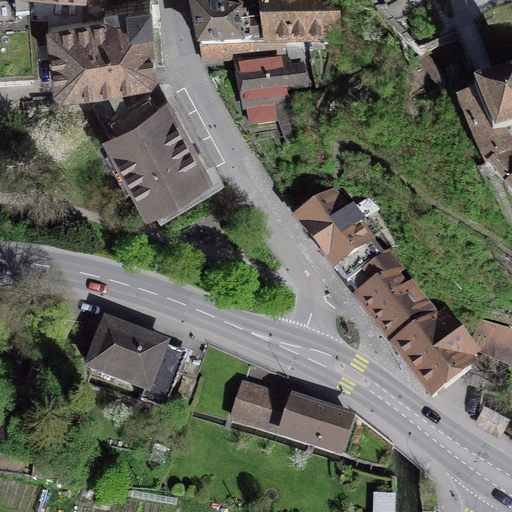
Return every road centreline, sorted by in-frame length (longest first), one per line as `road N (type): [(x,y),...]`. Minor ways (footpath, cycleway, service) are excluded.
road 1 (residential): [(170,0),(213,123),(300,256),(311,291),(304,350)]
road 2 (primary): [(304,350),(132,286),(0,261)]
road 3 (primary): [(510,483),(365,382),(304,350)]
